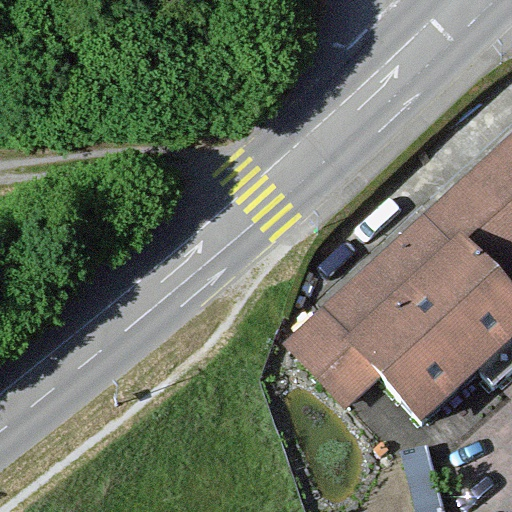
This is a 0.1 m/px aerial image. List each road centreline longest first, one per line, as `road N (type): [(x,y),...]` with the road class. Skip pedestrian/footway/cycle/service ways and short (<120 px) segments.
road 1 (unclassified): [(0,405),(222,227),(473,0)]
road 2 (track): [(250,203),(221,172),(184,161),(0,171)]
